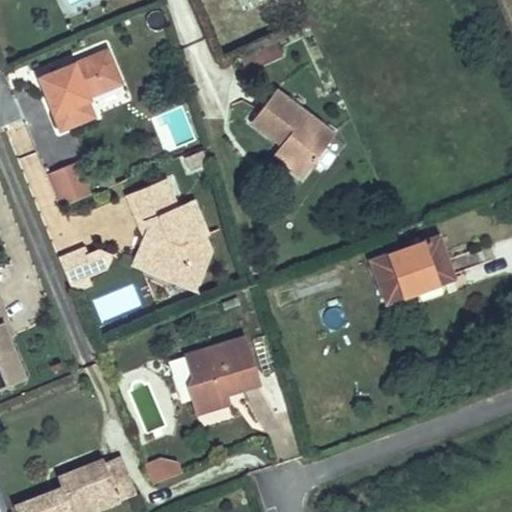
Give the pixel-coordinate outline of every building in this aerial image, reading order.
[(274,43),(239,59),(245,71),(280,56),(274,43)] [(119,85),(105,52),(38,79),(58,131),(92,118),(85,99),(119,85)] [(277,148),(306,170),(333,135),(274,91),(252,121),(281,143),(277,148)] [(302,176),(306,170),(277,148),(273,154),(302,176)] [(78,158),(46,171),(59,204),(91,191),(78,158)] [(133,194),(141,212),(173,199),(165,180),(133,194)] [(145,242),(152,239),(144,221),(141,212),(133,194),(126,196),(145,242)] [(141,212),(144,221),(177,208),(173,199),(141,212)] [(207,233),(194,201),(185,204),(199,237),(203,235),(207,233)] [(206,262),(210,252),(203,235),(199,237),(185,204),(177,208),(144,221),(152,239),(145,242),(142,243),(133,265),(172,281),(189,273),(188,270),(206,262)] [(424,220),(391,233),(398,251),(431,240),(424,220)] [(371,261),(385,301),(451,278),(436,238),(431,240),(398,251),(371,261)] [(106,269),(111,256),(98,250),(85,256),(89,267),(87,277),(106,269)] [(58,261),(69,285),(87,277),(89,267),(85,256),(82,251),(58,261)] [(189,273),(195,286),(206,262),(188,270),(189,273)] [(172,281),(197,291),(195,286),(189,273),(172,281)] [(69,285),(72,294),(91,286),(87,277),(69,285)] [(9,322),(2,306),(0,307),(0,325),(3,325),(9,322)] [(15,337),(9,322),(3,325),(9,340),(15,337)] [(0,389),(26,379),(9,340),(3,325),(0,325),(0,389)] [(244,340),(186,357),(193,377),(188,387),(197,415),(222,407),(219,397),(227,395),(258,385),(244,340)] [(230,405),(227,395),(219,397),(222,407),(230,405)] [(183,472),(178,452),(145,461),(150,481),(183,472)] [(128,479),(119,457),(103,464),(112,486),(128,479)] [(112,486),(103,464),(100,458),(55,477),(60,488),(62,494),(49,499),(47,494),(15,507),(16,511),(88,511),(134,493),(128,479),(112,486)] [(62,494),(60,488),(47,494),(49,499),(62,494)]
